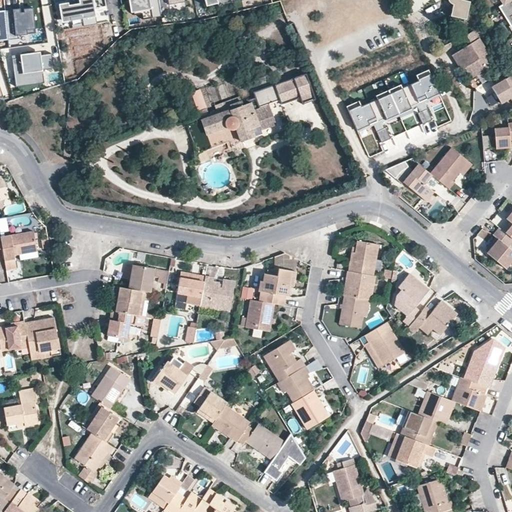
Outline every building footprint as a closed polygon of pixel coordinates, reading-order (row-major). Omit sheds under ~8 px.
[(98,24),(93,0),(79,0),(80,4),(70,6),(69,3),(60,5),(63,23),(72,21),(72,18),(83,16),(84,27),(98,24)] [(159,0),(132,0),(135,15),(143,13),(144,19),(162,16),(162,14),(159,0)] [(185,0),(159,0),(162,14),(187,10),(185,0)] [(442,0),(443,0),(442,0),(447,0),(447,2),(449,7),(453,9),(455,8),(453,19),(468,22),(471,4),(462,4),(462,0),(442,0)] [(511,0),(498,0),(502,6),(498,8),(511,30),(511,0)] [(269,20),(279,17),(275,3),(263,6),(269,20)] [(28,35),(27,30),(36,30),(34,9),(25,9),(25,14),(21,14),(21,9),(14,9),(14,10),(6,11),(8,40),(18,39),(18,36),(28,35)] [(452,57),(461,71),(464,69),(471,80),(495,64),(479,40),(493,30),(488,22),(459,41),(464,49),(452,57)] [(23,57),(14,58),(18,86),(27,85),(26,78),(45,75),(45,69),(56,68),(54,53),(34,56),(33,53),(22,54),(23,57)] [(305,71),(253,91),(259,106),(279,98),(281,103),(300,96),(302,102),(315,97),(305,71)] [(362,102),(349,108),(360,132),(376,125),(382,122),(418,106),(424,103),(439,96),(428,72),(419,76),(421,82),(405,89),(404,86),(379,97),(381,100),(364,108),(362,102)] [(510,74),(490,88),(500,104),(510,98),(511,100),(511,76),(511,75),(510,74)] [(26,78),(27,85),(46,83),(45,75),(26,78)] [(477,88),(471,80),(468,82),(474,90),(477,88)] [(494,108),(500,104),(490,88),(483,92),(494,108)] [(207,106),(201,89),(192,92),(198,109),(207,106)] [(275,123),(267,104),(252,110),(248,101),(241,104),(240,103),(201,118),(202,120),(186,126),(197,153),(229,141),(231,147),(234,144),(240,141),(260,133),(259,129),(275,123)] [(201,118),(240,103),(239,101),(231,104),(222,107),(214,110),(200,116),(201,118)] [(428,111),(424,103),(418,106),(421,114),(428,111)] [(433,122),(428,111),(421,114),(418,115),(423,126),(433,122)] [(382,122),(376,125),(379,133),(386,130),(382,122)] [(511,122),(509,123),(509,127),(496,128),(497,147),(511,146),(511,139),(511,122)] [(386,130),(379,133),(384,144),(394,140),(389,129),(386,130)] [(482,136),(484,150),(492,149),(490,135),(482,136)] [(431,174),(450,189),(456,182),(453,179),(461,170),(468,161),(452,147),(431,174)] [(472,164),(468,161),(461,170),(464,173),(472,164)] [(424,183),(431,174),(418,163),(411,172),(407,168),(399,172),(393,179),(401,185),(403,182),(425,201),(433,191),(424,183)] [(0,201),(3,200),(10,199),(5,180),(1,176),(0,176),(0,201)] [(511,210),(506,218),(511,222),(511,223),(511,226),(511,229),(507,226),(503,231),(511,238),(511,210)] [(511,244),(511,238),(503,231),(498,227),(492,236),(494,239),(496,241),(485,255),(505,272),(511,263),(511,253),(508,250),(511,244)] [(2,240),(3,249),(7,270),(17,268),(16,259),(15,253),(20,252),(20,259),(39,256),(35,235),(2,240)] [(52,247),(58,245),(57,235),(50,236),(52,247)] [(41,239),(43,249),(50,247),(49,237),(41,239)] [(348,271),(374,276),(379,241),(358,237),(356,248),(355,252),(352,251),(348,271)] [(484,251),(485,255),(496,241),(494,239),(484,251)] [(275,256),(275,269),(278,269),(296,272),(297,258),(286,253),(275,256)] [(139,266),(135,265),(132,280),(131,288),(146,291),(153,292),(155,277),(160,278),(159,283),(168,284),(170,271),(145,267),(145,264),(139,263),(139,266)] [(126,278),(132,280),(135,265),(128,264),(126,278)] [(274,303),(283,305),(285,295),(279,294),(280,285),(289,286),(289,285),(293,286),(296,272),(278,269),(275,269),(267,270),(266,273),(265,273),(263,280),(261,280),(259,291),(261,291),(259,301),(274,303)] [(180,271),(179,276),(197,279),(198,273),(180,271)] [(377,276),(374,276),(348,271),(347,271),(343,296),(344,296),(366,300),(370,300),(373,301),(377,276)] [(201,304),(206,275),(198,273),(197,279),(179,276),(177,289),(187,291),(186,301),(201,304)] [(407,328),(421,312),(415,307),(429,290),(421,284),(420,285),(417,283),(418,281),(409,274),(398,287),(401,290),(397,295),(393,307),(405,318),(401,323),(407,328)] [(222,283),(221,289),(218,289),(219,282),(214,281),(214,277),(206,275),(201,304),(201,305),(230,310),(235,280),(223,278),(222,283)] [(146,291),(131,288),(115,285),(113,294),(116,295),(121,295),(120,300),(115,299),(113,310),(138,315),(140,300),(144,300),(146,291)] [(280,285),(279,294),(288,295),(289,286),(280,285)] [(243,296),(254,298),(255,289),(245,287),(243,296)] [(366,300),(344,296),(340,323),(362,327),(363,318),(366,300)] [(274,303),(259,301),(251,299),(246,327),(269,331),(271,324),(272,318),(274,303)] [(421,312),(407,328),(405,331),(413,337),(418,331),(423,325),(430,331),(437,337),(455,315),(439,302),(430,312),(428,315),(422,311),(421,312)] [(138,315),(113,310),(111,321),(110,327),(109,335),(129,339),(131,323),(137,324),(138,315)] [(26,322),(26,323),(30,346),(31,352),(32,358),(42,357),(41,351),(60,348),(59,336),(57,337),(55,329),(57,329),(55,318),(26,322)] [(150,337),(157,339),(161,321),(154,319),(150,337)] [(194,343),(198,323),(192,322),(191,326),(188,326),(185,341),(194,343)] [(30,346),(26,323),(0,327),(0,336),(2,351),(22,347),(30,346)] [(378,370),(404,354),(385,323),(365,335),(368,342),(363,345),(378,370)] [(425,336),(430,331),(423,325),(418,331),(425,336)] [(216,332),(217,339),(224,338),(223,331),(216,332)] [(226,338),(220,346),(237,344),(232,337),(226,338)] [(217,350),(220,346),(226,338),(224,338),(217,339),(209,341),(217,350)] [(283,379),(301,368),(296,360),(292,363),(287,355),(292,352),(291,351),(295,348),(290,340),(267,354),(283,379)] [(465,379),(487,387),(490,388),(493,379),(492,378),(488,377),(496,356),(499,348),(488,344),(485,353),(477,350),(465,379)] [(61,353),(60,348),(41,351),(42,357),(61,353)] [(296,360),(292,352),(287,355),(292,363),(296,360)] [(500,358),(496,356),(488,377),(492,378),(500,358)] [(167,361),(153,381),(172,395),(193,367),(185,361),(179,370),(167,361)] [(307,364),(309,373),(322,370),(320,361),(307,364)] [(213,367),(208,364),(199,376),(205,380),(213,367)] [(301,368),(283,379),(277,383),(283,391),(286,390),(294,402),(313,390),(314,390),(307,378),(304,374),(308,371),(304,366),(301,368)] [(130,379),(112,367),(91,396),(100,402),(110,408),(130,379)] [(484,394),(487,387),(465,379),(462,377),(453,401),(454,401),(456,402),(482,412),(488,395),(484,394)] [(213,422),(225,405),(227,403),(204,387),(194,402),(200,406),(197,411),(213,422)] [(6,424),(17,423),(24,421),(25,425),(38,423),(34,402),(37,401),(35,388),(18,391),(21,404),(4,407),(6,424)] [(313,390),(294,402),(292,403),(307,429),(329,415),(323,406),(318,409),(313,400),(317,397),(313,390)] [(454,401),(453,401),(429,391),(420,415),(437,422),(439,423),(447,426),(450,418),(445,416),(447,410),(450,412),(454,401)] [(323,406),(317,397),(313,400),(318,409),(323,406)] [(450,418),(456,402),(454,401),(450,412),(447,410),(445,416),(450,418)] [(102,407),(119,418),(120,415),(110,408),(100,402),(90,417),(93,419),(102,407)] [(236,441),(237,440),(247,425),(249,422),(225,405),(213,422),(212,425),(218,429),(220,427),(230,435),(229,436),(236,441)] [(92,433),(103,440),(114,425),(119,418),(102,407),(93,419),(86,429),(92,433)] [(405,436),(430,446),(435,433),(433,432),(437,422),(420,415),(412,412),(403,435),(405,436)] [(367,422),(373,424),(376,416),(370,414),(367,422)] [(362,435),(366,443),(373,424),(367,422),(362,435)] [(247,425),(237,440),(243,444),(245,441),(254,447),(272,460),(284,441),(258,423),(253,430),(247,425)] [(118,427),(114,425),(103,440),(108,443),(118,427)] [(91,484),(99,473),(94,471),(107,452),(111,454),(115,448),(108,443),(103,440),(92,433),(74,458),(85,466),(79,475),(91,484)] [(267,467),(264,472),(277,481),(282,473),(278,470),(288,457),(300,465),(306,458),(291,433),(284,441),(272,460),(267,467)] [(469,446),(473,435),(467,433),(463,443),(469,446)] [(393,457),(396,459),(405,436),(403,435),(401,435),(393,457)] [(69,436),(62,438),(64,446),(71,445),(69,436)] [(437,448),(430,446),(405,436),(396,459),(417,466),(422,453),(426,455),(433,458),(437,448)] [(267,467),(272,460),(254,447),(249,454),(267,467)] [(99,473),(111,454),(107,452),(94,471),(99,473)] [(421,467),(426,455),(422,453),(417,466),(421,467)] [(375,503),(370,493),(363,495),(356,465),(354,465),(352,459),(337,463),(338,469),(334,471),(342,502),(349,500),(351,507),(352,511),(368,511),(375,510),(373,503),(375,503)] [(449,473),(457,476),(460,468),(452,465),(449,473)] [(0,507),(4,511),(17,493),(11,489),(15,484),(0,473),(0,500),(1,502),(0,503),(0,507)] [(168,503),(175,493),(179,488),(182,483),(174,477),(171,480),(164,475),(152,492),(168,503)] [(187,476),(182,483),(179,488),(184,492),(193,480),(187,476)] [(453,500),(450,501),(446,503),(443,493),(447,493),(442,479),(419,486),(426,511),(444,511),(453,509),(456,509),(453,500)] [(224,502),(214,495),(216,492),(209,488),(201,499),(191,511),(232,511),(236,506),(226,499),(224,502)] [(21,489),(17,493),(4,511),(3,511),(34,511),(38,508),(32,504),(24,498),(28,494),(21,489)] [(148,497),(165,508),(168,503),(152,492),(148,497)] [(191,511),(201,499),(189,492),(185,499),(183,501),(179,499),(181,497),(175,493),(168,503),(165,508),(164,509),(167,511),(191,511)] [(35,500),(28,494),(24,498),(32,504),(35,500)]
